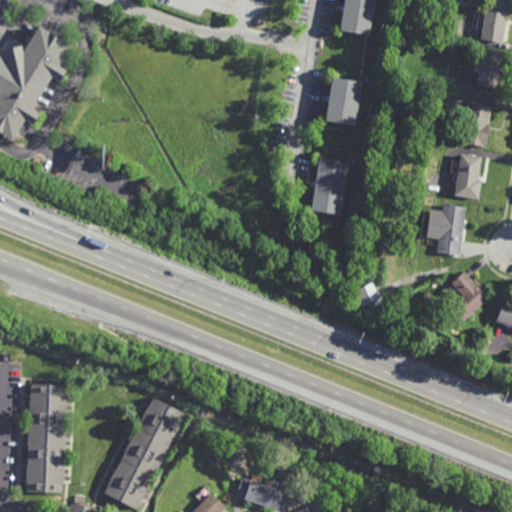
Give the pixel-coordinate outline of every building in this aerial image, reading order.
[(374,0),(369,34),(338,30),(342,0),(374,0)] [(507,34),(503,34),(502,42),(496,41),(496,42),(487,41),(488,40),(480,39),(482,30),(470,28),(471,20),(483,22),(486,0),(504,0),(510,1),(507,19),(509,20),(507,34)] [(0,48),(19,44),(20,50),(36,25),(68,45),(56,65),(64,70),(57,81),(49,77),(29,109),(37,113),(30,125),(22,120),(10,139),(0,132),(0,48)] [(496,88),(488,86),(488,88),(485,88),(485,86),(476,85),(478,72),(473,71),(475,61),(480,62),(482,49),(502,53),(496,88)] [(354,126),(323,121),(330,76),(361,81),(354,126)] [(486,147),(462,144),(465,124),(459,124),(461,112),(467,113),(469,102),(492,106),(486,147)] [(478,199),(453,195),(460,153),(481,157),(478,179),(481,180),(478,199)] [(339,216),(309,211),(317,158),(348,163),(339,216)] [(459,256),(436,253),(442,204),(466,207),(459,256)] [(463,323),(448,308),(461,295),(450,284),(463,272),(483,293),(480,296),(485,301),(463,323)] [(362,305),(378,299),(373,282),(356,288),(362,305)] [(511,328),(495,322),(503,301),(511,304),(511,328)] [(511,368),(511,371),(503,368),(506,361),(511,363),(511,368)] [(62,492),(26,491),(29,381),(65,383),(62,492)] [(136,508),(103,491),(153,396),(184,412),(153,476),(136,508)] [(276,509),(234,495),(241,476),(282,490),(276,509)] [(438,493),(427,492),(428,485),(438,486),(438,493)] [(217,511),(190,511),(210,492),(224,505),(217,511)] [(85,504),(94,505),(92,511),(70,511),(71,503),(74,504),(75,494),(86,495),(85,504)]
